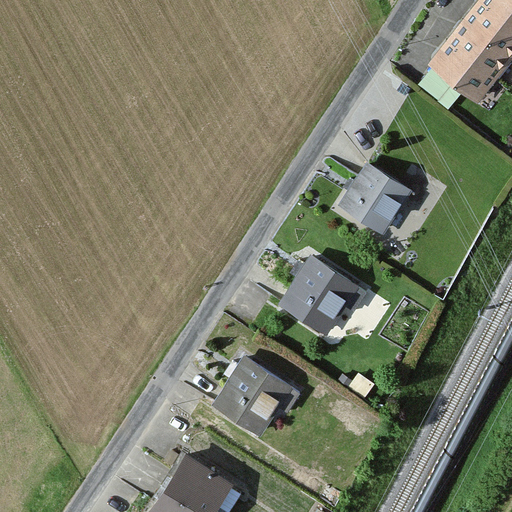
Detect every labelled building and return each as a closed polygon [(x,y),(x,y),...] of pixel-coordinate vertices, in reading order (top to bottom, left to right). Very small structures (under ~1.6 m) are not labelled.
[(474,91),(511,49),(511,0),(477,0),(430,52),(474,91)] [(383,223),(411,179),(367,151),(339,195),(383,223)] [(322,329),(357,284),(314,250),(278,295),(322,329)] [(259,427),(291,381),(246,350),(214,396),(259,427)] [(201,511),(228,471),(185,442),(139,511),(201,511)]
